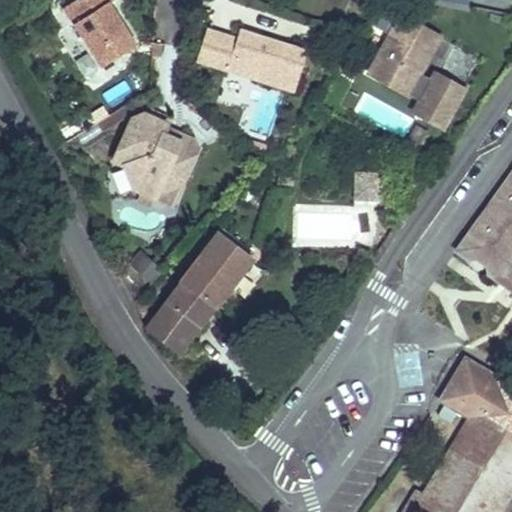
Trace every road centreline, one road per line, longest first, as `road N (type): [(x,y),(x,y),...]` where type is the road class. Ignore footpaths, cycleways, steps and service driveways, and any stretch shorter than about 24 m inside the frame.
road 1 (residential): [(246,480),(144,364),(0,113)]
road 2 (residential): [(511,88),(375,286),(347,348)]
road 3 (residential): [(384,361),(397,302),(511,144)]
road 4 (residential): [(296,511),(331,481),(379,413),(384,361)]
road 5 (residential): [(347,348),(264,467),(246,480)]
